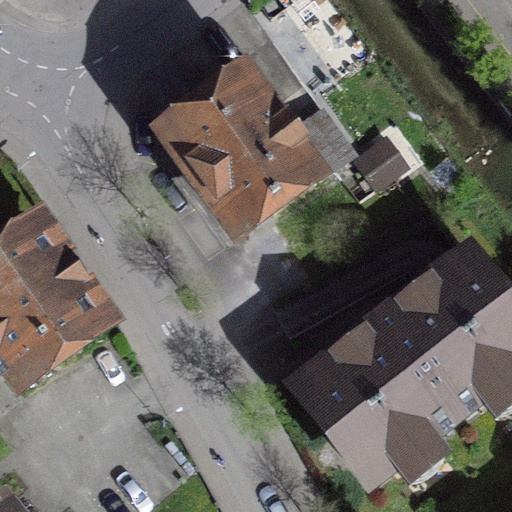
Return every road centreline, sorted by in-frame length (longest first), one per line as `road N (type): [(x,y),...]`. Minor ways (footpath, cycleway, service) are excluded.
road 1 (residential): [(264,511),(105,213),(22,79)]
road 2 (tertiary): [(191,0),(96,60),(22,79)]
